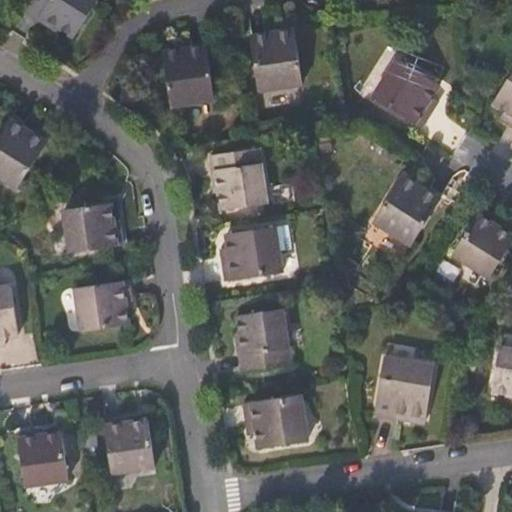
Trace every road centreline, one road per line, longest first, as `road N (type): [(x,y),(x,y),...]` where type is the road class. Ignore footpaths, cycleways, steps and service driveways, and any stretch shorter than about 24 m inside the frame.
road 1 (residential): [(215,503),(511,453)]
road 2 (residential): [(68,97),(149,168),(186,356)]
road 3 (residential): [(255,0),(142,17),(68,97)]
road 4 (residential): [(0,386),(186,356)]
road 5 (residential): [(186,356),(215,503)]
